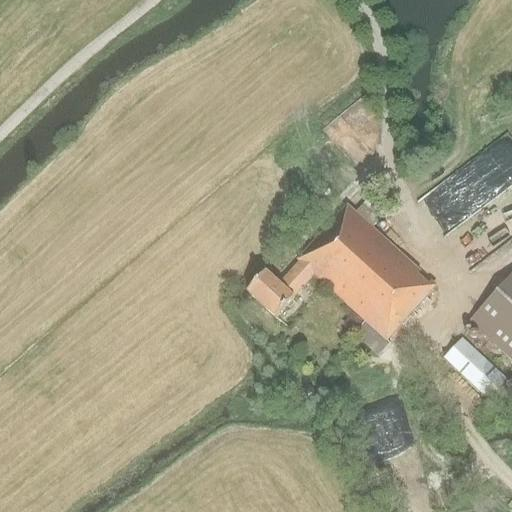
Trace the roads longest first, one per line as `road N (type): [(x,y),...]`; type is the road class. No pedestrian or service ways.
road 1 (track): [(511,478),(460,419),(417,347),(477,278),(511,257)]
road 2 (track): [(153,0),(0,135)]
